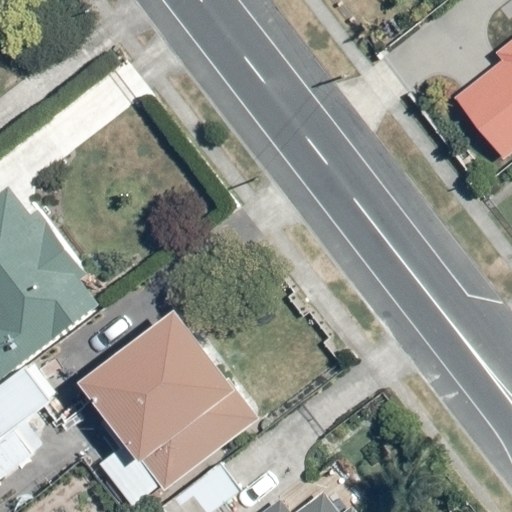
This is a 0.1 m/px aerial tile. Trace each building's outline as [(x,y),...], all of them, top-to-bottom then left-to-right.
[(511,34),(499,44),(507,55),(454,97),(502,158),(511,150),(511,34)] [(0,376),(99,300),(83,279),(92,272),(35,198),(29,202),(10,178),(0,185),(0,376)] [(77,377),(139,457),(143,455),(168,487),(260,415),(235,382),(234,383),(172,303),(77,377)] [(0,477),(45,441),(39,433),(66,411),(25,361),(0,381),(0,477)] [(221,454),(158,504),(164,511),(216,511),(247,488),(221,454)] [(363,511),(334,474),(286,511),(363,511)]
